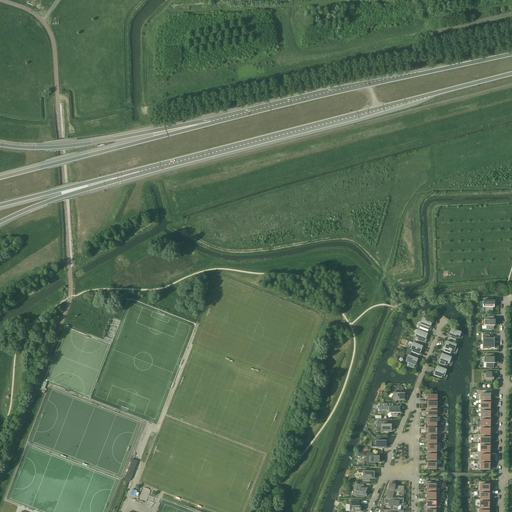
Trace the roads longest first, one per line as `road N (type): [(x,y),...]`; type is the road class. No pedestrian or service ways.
road 1 (motorway): [(139,170),(511,73)]
road 2 (motorway): [(511,54),(211,123)]
road 3 (motorway): [(211,123),(0,178)]
road 4 (motorway): [(211,123),(60,147),(0,144)]
road 5 (motorway): [(0,222),(139,170)]
road 6 (motorway): [(0,204),(139,170)]
